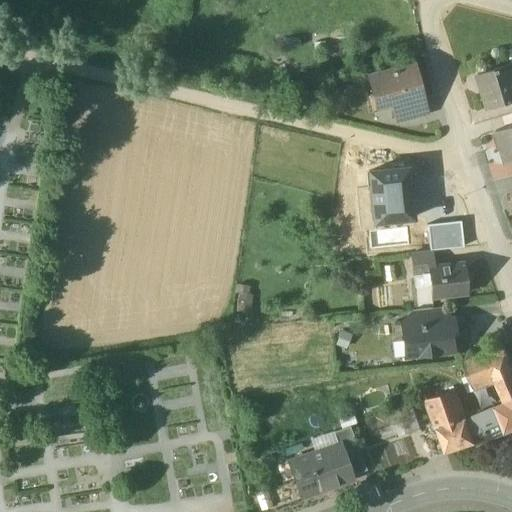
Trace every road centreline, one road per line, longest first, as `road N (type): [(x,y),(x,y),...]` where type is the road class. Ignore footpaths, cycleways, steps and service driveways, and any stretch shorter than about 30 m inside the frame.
road 1 (track): [(0,53),(466,161)]
road 2 (residential): [(424,0),(466,161),(511,286)]
road 3 (residential): [(511,499),(459,489),(385,511)]
